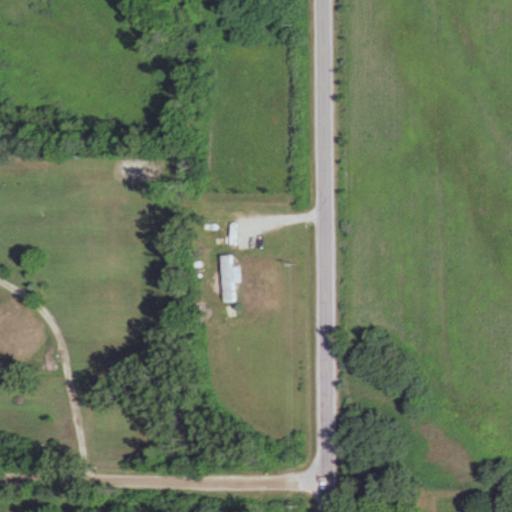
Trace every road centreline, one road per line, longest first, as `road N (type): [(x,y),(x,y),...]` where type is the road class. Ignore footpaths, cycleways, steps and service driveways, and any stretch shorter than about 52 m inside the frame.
road 1 (residential): [(330,511),(321,0)]
road 2 (residential): [(330,482),(0,476)]
